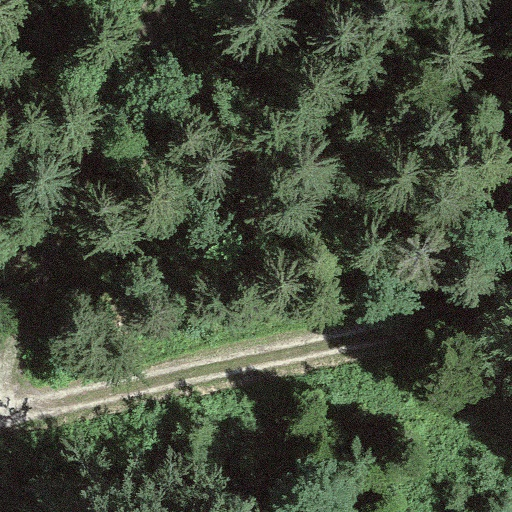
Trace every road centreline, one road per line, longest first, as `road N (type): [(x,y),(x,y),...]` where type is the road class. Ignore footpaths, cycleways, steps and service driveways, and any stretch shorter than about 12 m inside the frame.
road 1 (track): [(0,413),(511,300)]
road 2 (track): [(185,0),(0,339)]
